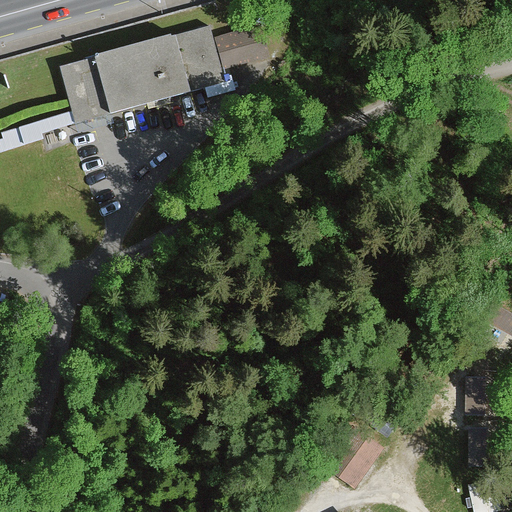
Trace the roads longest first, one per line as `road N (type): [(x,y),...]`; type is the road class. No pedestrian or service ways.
road 1 (residential): [(30,271),(184,237),(245,209),(355,110),(407,86),(511,66)]
road 2 (residential): [(19,511),(49,390),(30,271)]
